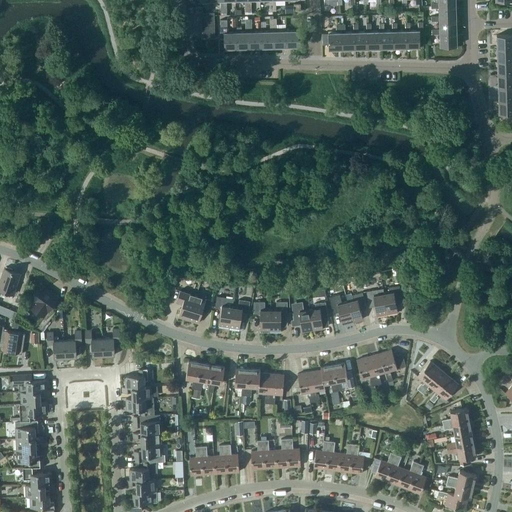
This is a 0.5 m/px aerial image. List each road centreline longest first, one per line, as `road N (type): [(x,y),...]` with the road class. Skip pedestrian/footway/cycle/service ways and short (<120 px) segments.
road 1 (unclassified): [(445,341),(395,331),(317,346),(229,348),(150,326),(0,250)]
road 2 (residential): [(62,511),(60,385),(64,378),(112,375),(119,511)]
road 3 (residential): [(401,511),(301,485),(174,511)]
road 4 (residential): [(445,341),(466,263),(493,205),(486,139)]
road 5 (residential): [(315,66),(192,61),(175,0)]
road 6 (residential): [(470,67),(315,66)]
road 7 (unclassified): [(492,511),(496,450),(473,367)]
